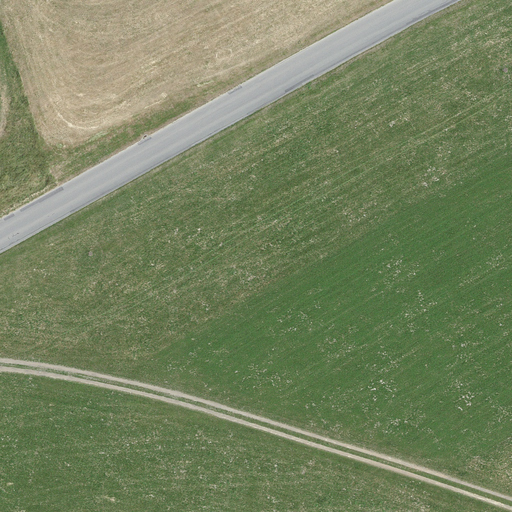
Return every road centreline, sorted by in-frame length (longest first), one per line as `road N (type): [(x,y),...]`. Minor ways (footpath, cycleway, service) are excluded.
road 1 (track): [(0,366),(51,370),(238,416),(511,511)]
road 2 (tertiary): [(0,234),(424,0)]
